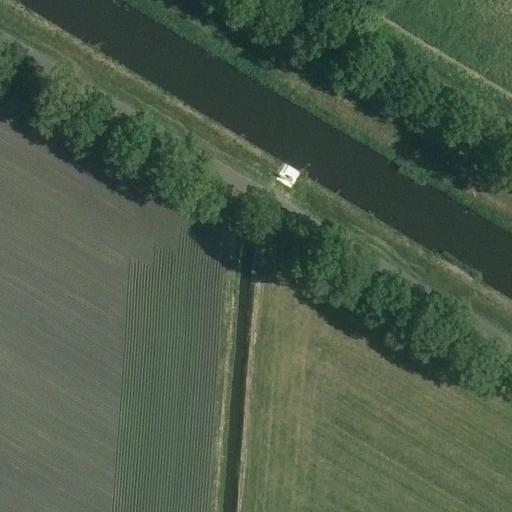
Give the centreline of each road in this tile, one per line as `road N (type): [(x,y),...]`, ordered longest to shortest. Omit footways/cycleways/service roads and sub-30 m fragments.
road 1 (unclassified): [(511,345),(0,36)]
road 2 (tertiary): [(511,178),(215,0)]
